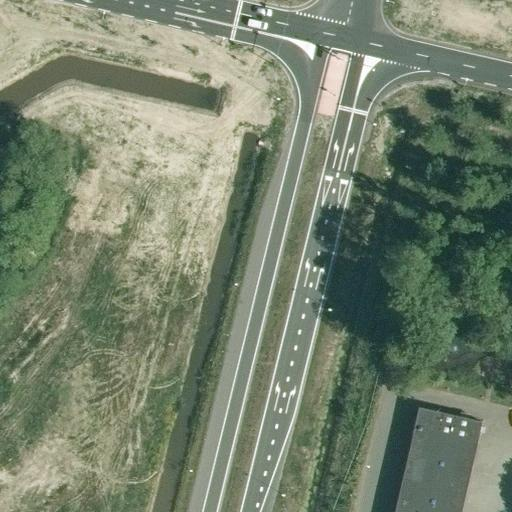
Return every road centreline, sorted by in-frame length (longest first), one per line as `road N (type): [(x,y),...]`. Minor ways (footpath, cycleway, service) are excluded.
road 1 (motorway): [(323,33),(208,511)]
road 2 (motorway): [(247,511),(369,44)]
road 3 (primary): [(177,0),(323,33)]
road 4 (primary): [(369,44),(511,75)]
